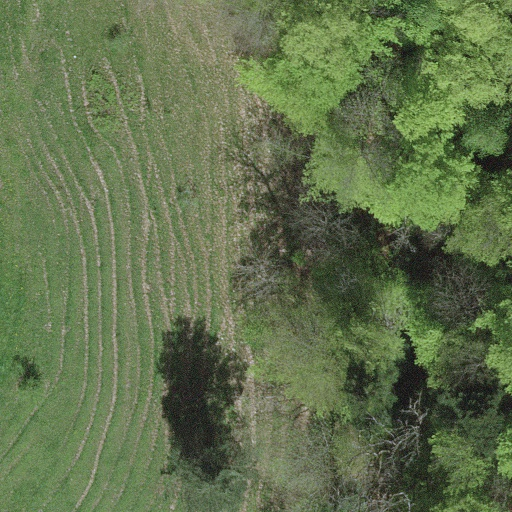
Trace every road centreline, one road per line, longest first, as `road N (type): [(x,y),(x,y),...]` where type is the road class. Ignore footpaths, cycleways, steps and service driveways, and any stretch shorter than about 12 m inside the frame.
road 1 (track): [(248,0),(291,105),(316,328),(304,511)]
road 2 (track): [(45,0),(28,68),(0,288)]
